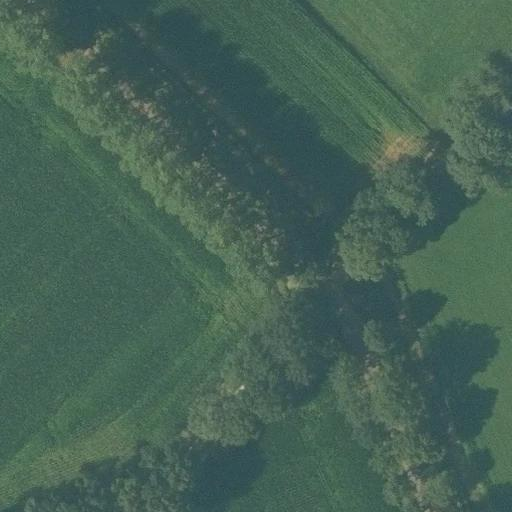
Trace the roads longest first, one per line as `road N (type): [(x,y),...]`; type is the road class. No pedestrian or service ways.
road 1 (unclassified): [(427,511),(379,394),(327,300),(256,214),(37,0)]
road 2 (track): [(138,511),(511,88)]
